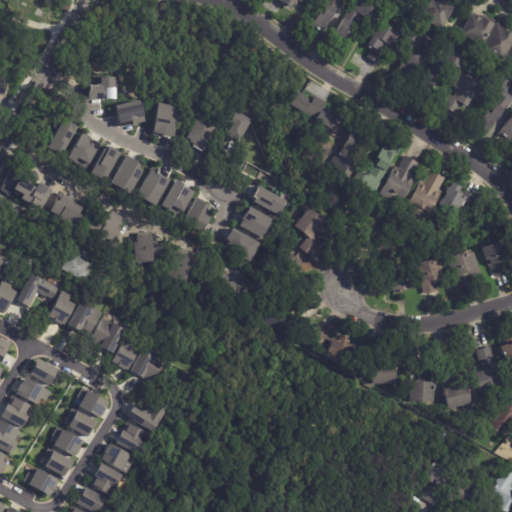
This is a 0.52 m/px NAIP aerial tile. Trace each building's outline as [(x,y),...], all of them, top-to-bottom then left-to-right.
[(302,0),(302,1),(300,0),(298,0),(294,8),(279,0),(302,0)] [(348,0),(331,34),(330,36),(312,26),(320,12),(325,14),(330,5),(325,2),(326,0),(348,0)] [(366,17),(361,14),(350,33),(353,34),(346,46),(333,39),(354,0),(365,0),(382,9),(376,19),(368,14),(367,17),(366,17)] [(448,20),(443,29),(421,18),(430,1),(433,3),(434,0),(451,0),(448,5),(454,8),(448,20)] [(474,12),(482,17),(484,13),(495,20),(494,22),(495,22),(496,21),(502,24),(503,23),(511,28),(511,44),(505,57),(462,34),(472,14),(470,13),(472,11),(474,12)] [(388,47),(384,52),(387,55),(380,66),(367,58),(374,47),(370,44),(375,36),(371,34),(379,21),(401,34),(393,47),(389,45),(388,47)] [(425,51),(418,62),(420,64),(406,87),(393,79),(402,64),(405,66),(416,49),(412,46),(414,42),(405,37),(411,27),(432,40),(425,51)] [(469,58),(463,69),(456,66),(455,69),(448,65),(434,95),(420,88),(441,45),(469,58)] [(471,107),(465,104),(459,115),(446,107),(453,95),(456,97),(461,90),(457,87),(465,73),(489,87),(481,101),(477,99),(472,108),(471,107)] [(511,82),(511,105),(492,133),(479,123),(488,110),(493,114),(506,97),(493,86),(501,75),(511,82)] [(99,77),(113,76),(114,99),(95,99),(95,93),(96,93),(96,90),(88,90),(88,85),(95,84),(99,84),(99,77)] [(304,94),(310,98),(309,98),(313,100),(311,103),(314,104),(318,97),(329,104),(325,111),(329,113),(330,111),(333,112),(344,118),(336,131),(289,103),(297,90),(304,94)] [(114,106),(139,100),(144,121),(119,126),(114,106)] [(158,103),(177,106),(172,135),(170,134),(170,136),(162,135),(161,136),(152,134),(158,103)] [(240,143),(251,119),(232,110),(227,121),(232,123),(226,137),(240,143)] [(204,151),(216,128),(197,117),(184,141),(204,151)] [(511,139),(508,145),(497,136),(511,117),(511,139)] [(45,147),(60,122),(62,123),(64,119),(76,126),(60,155),(45,147)] [(328,167),(343,175),(364,139),(349,130),(328,167)] [(369,135),(370,136),(356,162),(358,163),(355,168),(359,170),(354,180),(337,171),(358,130),(369,135)] [(65,157),(79,132),(98,143),(84,168),(65,157)] [(385,144),(398,150),(377,194),(363,187),(369,174),(371,175),(385,144)] [(88,172),(102,146),(105,148),(107,145),(120,152),(103,181),(88,172)] [(110,182),(125,155),(136,161),(135,164),(139,166),(137,168),(142,170),(129,193),(110,182)] [(407,157),(420,164),(414,176),(417,178),(402,207),(380,196),(395,167),(398,169),(405,156),(407,157)] [(149,169),(168,180),(153,205),(135,195),(149,169)] [(434,173),(445,179),(439,191),(443,193),(428,221),(406,209),(421,182),(424,183),(430,171),(434,173)] [(19,200),(41,210),(51,189),(37,183),(34,188),(16,180),(12,189),(21,193),(19,200)] [(173,181),(192,192),(178,216),(160,206),(173,181)] [(468,191),(478,196),(473,205),(467,202),(459,215),(452,211),(450,216),(440,211),(442,206),(441,205),(444,200),(445,201),(449,194),(447,193),(450,188),(451,189),(454,183),(468,191)] [(257,185),(285,201),(277,215),(252,201),(254,198),(250,196),(257,185)] [(48,212),(73,225),(82,208),(57,195),(48,212)] [(195,198),(207,205),(202,213),(209,217),(201,232),(182,221),(195,198)] [(238,225),(241,220),(240,219),(248,206),(270,218),(268,221),(270,222),(264,233),(262,232),(259,237),(238,225)] [(121,218),(99,208),(87,235),(109,245),(121,218)] [(315,212),(329,223),(313,242),(320,248),(312,258),(301,249),(310,237),(298,227),(313,210),(315,212)] [(477,225),(480,233),(470,236),(467,228),(477,225)] [(230,229),(237,233),(238,231),(259,243),(249,261),(229,250),(231,247),(222,242),(230,229)] [(150,241),(150,236),(133,237),(134,263),(154,262),(154,255),(160,255),(160,241),(150,241)] [(499,274),(490,277),(487,267),(480,269),(474,249),(499,242),(504,260),(496,263),(499,274)] [(469,284),(459,287),(456,278),(449,280),(443,258),(469,250),(475,271),(466,274),(470,284),(469,284)] [(89,274),(87,279),(85,278),(83,281),(63,270),(73,251),(83,257),(82,259),(92,264),(87,272),(90,274),(89,274)] [(194,256),(176,251),(167,279),(185,285),(194,256)] [(298,275),(294,283),(276,271),(288,251),(306,263),(298,275)] [(435,291),(419,296),(416,282),(410,284),(405,266),(417,262),(418,265),(426,262),(435,291)] [(387,293),(385,294),(381,272),(402,268),(406,290),(387,293)] [(237,296),(239,275),(218,273),(216,294),(237,296)] [(28,274),(14,299),(26,306),(32,295),(34,296),(36,293),(50,300),(56,288),(28,274)] [(0,284),(0,310),(3,312),(14,291),(0,284)] [(57,293),(76,302),(65,324),(46,315),(57,293)] [(78,304),(66,325),(76,330),(77,328),(87,333),(97,314),(78,304)] [(266,305),(288,318),(277,336),(255,323),(266,305)] [(309,320),(298,329),(291,320),(303,311),(309,320)] [(101,319),(122,330),(111,353),(98,347),(103,339),(94,334),(101,319)] [(329,332),(332,335),(329,340),(353,348),(352,354),(361,355),(357,369),(323,361),(325,355),(301,343),(309,331),(313,333),(319,325),(329,332)] [(0,360),(10,343),(0,337),(0,360)] [(498,348),(511,340),(511,364),(508,367),(498,348)] [(121,341),(110,362),(126,370),(137,349),(121,341)] [(474,351),(490,347),(495,365),(479,370),(474,351)] [(141,348),(129,371),(150,382),(157,368),(148,363),(152,355),(141,348)] [(363,350),(374,351),(373,361),(362,360),(363,350)] [(408,369),(407,354),(422,353),(424,368),(408,369)] [(36,359),(28,375),(47,385),(51,379),(55,381),(60,372),(36,359)] [(440,382),(438,365),(457,362),(460,378),(440,382)] [(367,386),(366,366),(390,364),(391,384),(367,386)] [(472,374),(494,369),(499,388),(476,393),(472,374)] [(23,378),(15,393),(34,404),(38,398),(43,401),(48,392),(23,378)] [(408,383),(431,384),(431,403),(408,403),(408,383)] [(511,427),(504,439),(487,427),(502,406),(500,405),(507,394),(506,394),(511,384),(511,427)] [(441,391),(463,386),(467,407),(446,412),(441,391)] [(80,387),(75,396),(81,399),(77,406),(98,417),(107,401),(80,387)] [(0,416),(0,414),(10,396),(35,409),(30,418),(26,416),(20,428),(0,416)] [(126,416),(132,405),(147,414),(152,405),(163,411),(151,432),(126,416)] [(70,408),(66,417),(71,419),(67,427),(85,437),(94,421),(70,408)] [(0,449),(0,421),(17,431),(13,440),(16,442),(9,454),(0,449)] [(126,424),(115,442),(136,454),(148,434),(135,427),(134,428),(126,424)] [(55,427),(81,441),(73,456),(52,445),(56,439),(51,436),(55,427)] [(108,444),(100,459),(126,473),(131,464),(125,461),(128,455),(108,444)] [(46,448),(70,461),(62,476),(44,465),(47,459),(42,456),(46,448)] [(493,462),(498,465),(494,471),(489,468),(493,462)] [(100,463),(88,483),(109,496),(121,475),(100,463)] [(419,481),(429,463),(443,471),(435,484),(429,481),(426,485),(419,481)] [(503,511),(496,507),(500,501),(487,493),(503,467),(511,472),(511,507),(509,511),(503,511)] [(36,469),(32,475),(26,472),(21,482),(47,496),(56,480),(36,469)] [(432,504),(431,505),(419,499),(422,493),(421,492),(424,486),(437,493),(432,504)] [(463,503),(461,508),(442,498),(449,486),(467,496),(463,503)] [(89,511),(74,504),(77,498),(78,499),(84,487),(104,498),(96,511),(89,511)]
